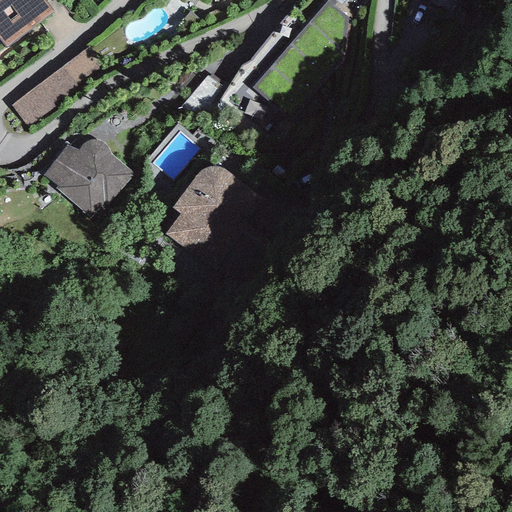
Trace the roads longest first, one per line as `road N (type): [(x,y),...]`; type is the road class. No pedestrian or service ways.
road 1 (residential): [(0,145),(30,144),(127,75),(281,0)]
road 2 (residential): [(121,0),(0,99)]
